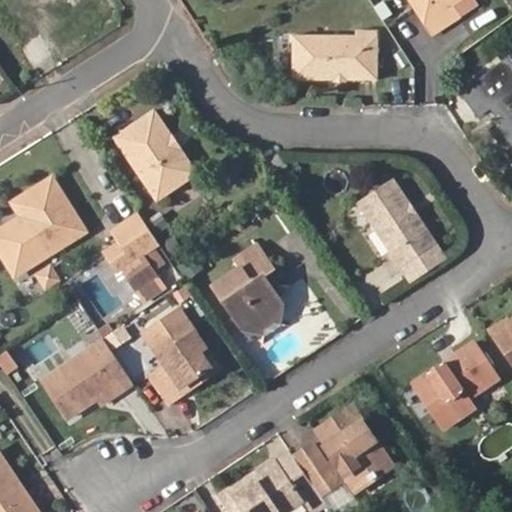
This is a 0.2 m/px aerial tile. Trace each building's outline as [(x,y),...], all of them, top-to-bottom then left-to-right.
[(409,0),(428,32),(477,0),(476,0),(409,0)] [(355,35),(291,34),(291,72),(291,78),(331,79),(331,82),(343,82),(344,78),(376,79),(375,30),(354,30),(355,35)] [(490,106),(501,121),(492,127),(511,157),(511,66),(504,56),(459,88),(476,114),(490,106)] [(111,136),(153,199),(193,172),(177,148),(180,147),(169,132),(167,133),(151,109),(111,136)] [(289,163),(280,150),(265,159),(275,173),(289,163)] [(22,224),(42,253),(78,229),(43,178),(16,196),(31,218),(24,223),(22,224)] [(438,245),(393,180),(359,203),(404,269),(438,245)] [(31,218),(16,196),(10,201),(24,223),(31,218)] [(0,251),(14,271),(42,253),(22,224),(17,215),(0,226),(0,251)] [(156,244),(136,215),(110,232),(118,244),(104,253),(115,272),(156,244)] [(260,274),(266,270),(268,269),(253,245),(231,259),(237,267),(211,285),(240,326),(278,301),(271,291),(260,274)] [(47,264),(34,273),(43,285),(55,277),(47,264)] [(278,287),(266,270),(260,274),(271,291),(278,287)] [(280,305),(278,301),(240,326),(243,330),(262,336),(278,325),(280,305)] [(196,351),(202,347),(176,308),(140,333),(161,365),(148,374),(166,402),(199,379),(195,374),(206,365),(196,351)] [(488,325),(492,331),(507,320),(503,315),(488,325)] [(511,317),(507,320),(492,331),(511,359),(511,317)] [(131,383),(101,339),(40,380),(65,418),(95,398),(108,390),(112,397),(131,383)] [(470,339),(452,351),(455,355),(444,365),(440,359),(409,380),(428,410),(451,395),(463,412),(472,406),(465,396),(496,375),(487,364),(489,361),(483,350),(479,352),(470,339)] [(216,367),(202,347),(196,351),(206,365),(195,374),(199,379),(216,367)] [(0,367),(5,374),(17,366),(5,349),(0,352),(0,367)] [(455,355),(452,351),(440,359),(444,365),(455,355)] [(99,406),(112,397),(108,390),(95,398),(99,406)] [(440,427),(463,412),(451,395),(428,410),(440,427)] [(348,404),(311,430),(328,455),(333,461),(327,465),(322,459),(310,440),(289,455),(314,492),(315,493),(342,474),(352,488),(388,464),(348,404)] [(220,505),(225,511),(284,511),(314,492),(289,455),(287,452),(251,476),(255,482),(220,505)] [(328,455),(322,459),(327,465),(333,461),(328,455)] [(2,469),(7,467),(0,456),(0,511),(37,511),(31,502),(27,506),(2,469)] [(31,502),(7,467),(2,469),(27,506),(31,502)] [(217,500),(220,505),(255,482),(251,476),(217,500)]
